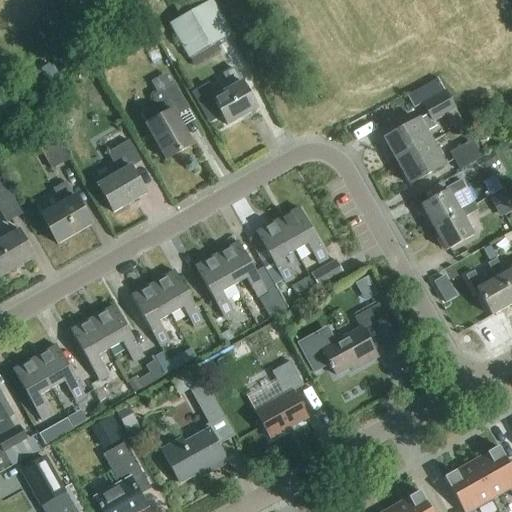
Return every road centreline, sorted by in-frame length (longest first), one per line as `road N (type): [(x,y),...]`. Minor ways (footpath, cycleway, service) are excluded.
road 1 (residential): [(0,323),(305,149),(323,150),(341,161),(464,382)]
road 2 (residential): [(238,511),(464,382)]
